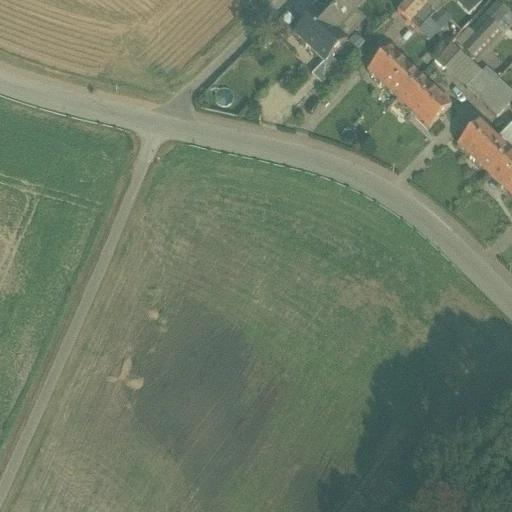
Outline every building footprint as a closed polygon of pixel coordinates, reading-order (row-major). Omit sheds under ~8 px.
[(363,1),(361,0),(327,0),(314,14),(333,33),(334,32),(363,1)] [(416,0),(408,0),(395,15),(413,34),(431,16),(416,0)] [(427,0),(436,9),(444,0),(427,0)] [(473,0),(450,0),(466,15),(478,4),(473,0)] [(333,33),(314,14),(292,37),(322,65),(323,66),(328,60),(345,42),(334,32),(333,33)] [(489,24),(463,52),(471,60),(497,32),(489,24)] [(480,75),(450,46),(433,64),(442,73),(444,71),(465,91),(480,75)] [(396,104),(419,80),(387,49),(363,74),(396,104)] [(337,69),(328,60),(323,66),(322,65),(310,79),(319,88),(337,69)] [(496,82),(484,71),(480,75),(465,91),(477,102),(496,82)] [(426,133),(449,108),(419,80),(396,104),(426,133)] [(511,101),(511,97),(496,82),(477,102),(495,119),(511,101)] [(486,177),(509,153),(477,123),(455,147),(486,177)] [(511,201),(511,156),(509,153),(486,177),(511,201)]
